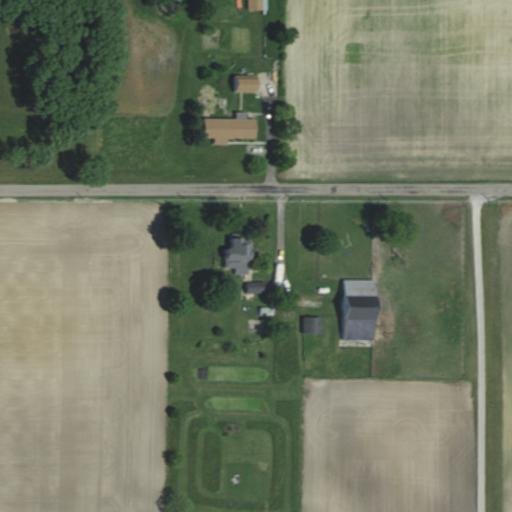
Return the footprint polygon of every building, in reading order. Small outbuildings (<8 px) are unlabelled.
[(266,0),(243,0),(243,10),(266,10),(266,0)] [(252,78),(230,78),(230,92),(252,92),(252,78)] [(235,118),(235,119),(199,118),(199,137),(253,138),(253,119),(235,118)] [(225,253),(219,253),(219,268),(232,268),(232,275),(246,275),(246,238),(225,238),(225,253)] [(339,296),(370,296),(370,281),(339,281),(339,296)] [(370,342),(370,304),(361,304),(361,307),(337,307),(337,342),(370,342)]
